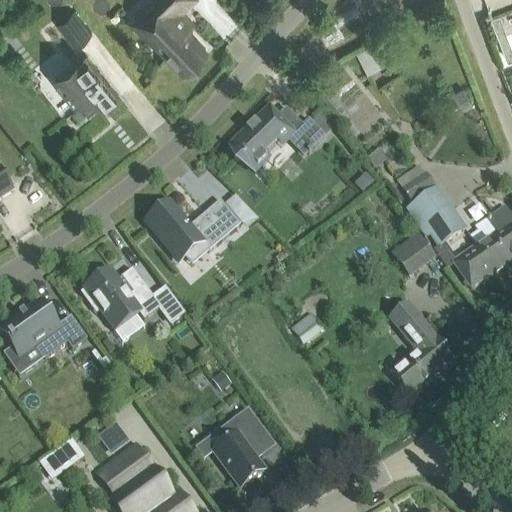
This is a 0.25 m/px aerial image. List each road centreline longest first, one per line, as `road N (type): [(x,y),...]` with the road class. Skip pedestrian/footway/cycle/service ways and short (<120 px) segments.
road 1 (residential): [(309,0),(168,153),(0,275)]
road 2 (unclassified): [(511,129),(463,0)]
road 3 (unclassified): [(422,451),(511,347)]
road 4 (unclassified): [(317,511),(422,451)]
